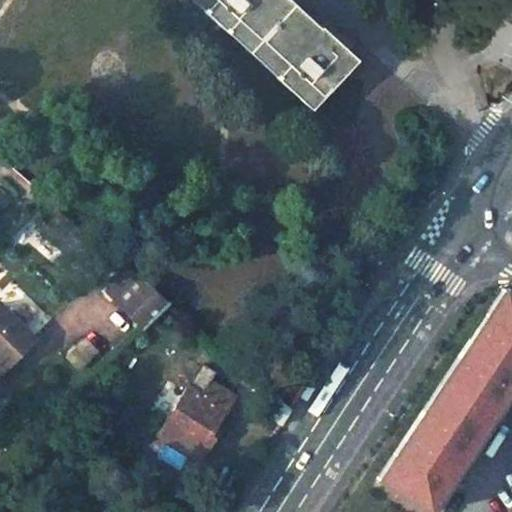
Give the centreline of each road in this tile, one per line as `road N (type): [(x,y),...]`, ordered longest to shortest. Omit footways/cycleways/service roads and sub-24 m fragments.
road 1 (primary): [(279,511),(480,210)]
road 2 (residential): [(511,147),(475,118),(443,0)]
